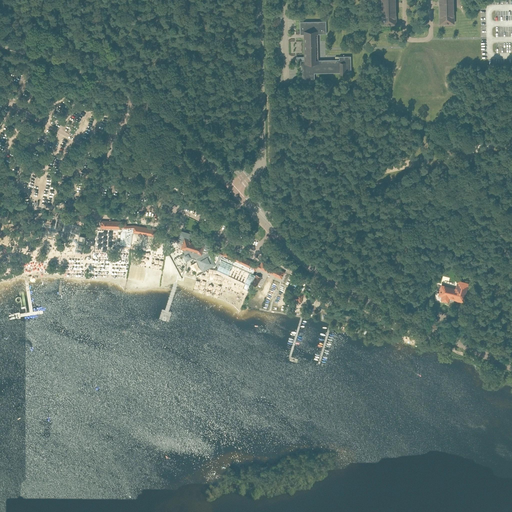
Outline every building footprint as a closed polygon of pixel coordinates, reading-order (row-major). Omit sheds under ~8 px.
[(381,0),(382,25),(396,24),(395,0),(381,0)] [(439,0),(440,23),(454,23),(453,0),(439,0)] [(314,73),(340,72),(340,75),(346,75),(346,73),(351,73),(351,56),(339,56),(339,59),(319,60),(318,34),(326,34),(326,21),(305,21),(300,21),(300,34),(304,34),(305,60),(301,60),(301,82),(306,81),(315,81),(314,73)] [(102,221),(101,228),(122,228),(122,231),(121,231),(120,245),(131,247),(131,243),(133,232),(134,225),(128,226),(126,225),(126,222),(102,221)] [(133,232),(131,243),(151,247),(153,237),(159,238),(163,239),(165,231),(164,231),(161,230),(161,228),(135,223),(134,225),(133,232)] [(178,238),(177,241),(183,243),(182,247),(185,253),(183,254),(186,261),(192,258),(196,259),(203,271),(211,267),(215,264),(218,257),(212,255),(213,252),(222,255),(223,253),(220,252),(218,251),(217,251),(215,250),(212,249),(210,248),(209,247),(210,244),(207,239),(202,237),(199,236),(185,232),(179,235),(178,238)] [(150,264),(153,250),(146,249),(142,262),(150,264)] [(223,253),(222,255),(223,256),(224,256),(255,270),(257,267),(258,264),(226,249),(225,249),(223,252),(223,253)] [(284,272),(262,262),(259,268),(281,278),(284,272)] [(256,276),(252,285),(256,287),(261,277),(257,275),(256,276)] [(438,295),(442,296),(441,300),(448,302),(449,298),(464,302),(469,283),(457,280),(455,287),(441,284),(438,295)] [(205,288),(204,293),(212,295),(215,287),(211,285),(210,290),(205,288)]
